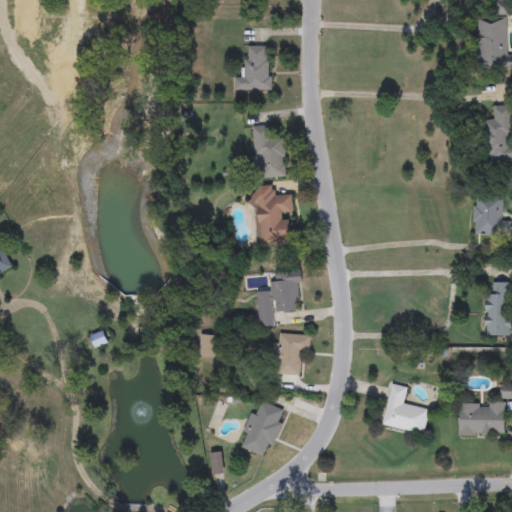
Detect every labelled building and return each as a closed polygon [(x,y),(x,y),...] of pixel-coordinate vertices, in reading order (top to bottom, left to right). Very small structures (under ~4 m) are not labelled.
[(479,71),(478,17),(509,17),(509,71),(479,71)] [(270,91),(235,91),(235,78),(245,78),(245,47),(270,47),(270,91)] [(510,106),(511,142),(511,161),(487,162),(485,120),(494,119),(493,107),(510,106)] [(286,176),(254,178),(252,127),(270,126),(271,137),(284,137),(286,176)] [(256,246),(254,187),(274,186),(274,196),(292,195),(294,244),(256,246)] [(502,198),(502,221),(508,221),(509,235),(475,236),(474,198),(502,198)] [(0,241),(1,241),(14,273),(0,279),(0,241)] [(303,302),(295,303),(296,313),(273,315),(274,327),(252,328),(251,310),(260,310),(258,293),(270,292),(270,284),(276,283),(275,273),(301,272),(303,302)] [(511,336),(488,336),(488,283),(511,283),(511,336)] [(310,356),(300,355),(299,377),(277,375),(280,334),(311,335),(310,356)] [(215,356),(200,356),(200,336),(215,336),(215,356)] [(382,426),(391,384),(411,388),(407,405),(430,410),(424,435),(382,426)] [(511,398),(502,398),(502,387),(511,387),(511,398)] [(272,448),(268,447),(264,457),(238,447),(252,411),(257,413),(261,402),(285,411),(272,448)] [(506,403),(506,437),(458,437),(458,403),(506,403)] [(225,474),(212,475),(210,453),(222,452),(225,474)]
